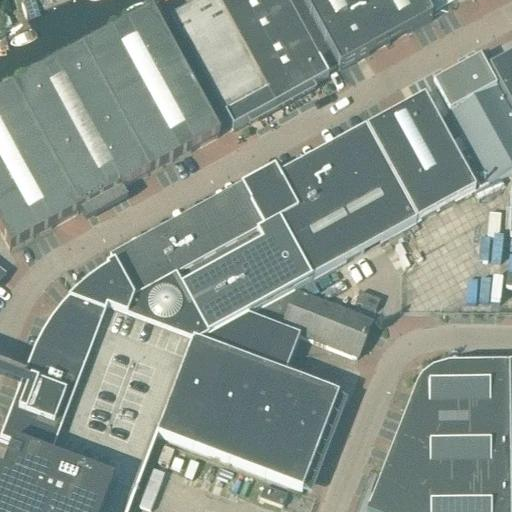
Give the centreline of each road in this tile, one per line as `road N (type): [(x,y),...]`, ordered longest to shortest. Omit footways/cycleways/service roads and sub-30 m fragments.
road 1 (unclassified): [(0,346),(43,274),(511,7)]
road 2 (unclassified): [(337,511),(414,330),(511,332)]
